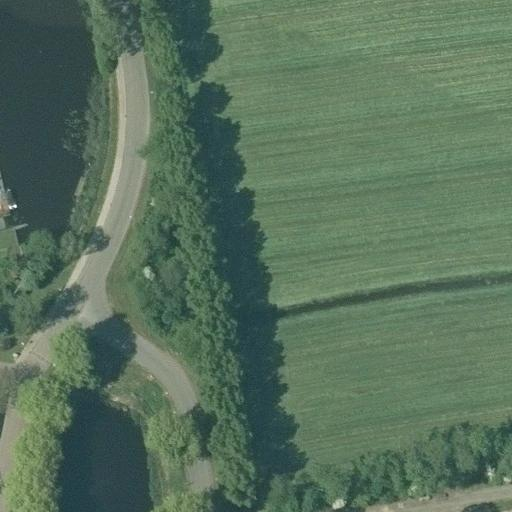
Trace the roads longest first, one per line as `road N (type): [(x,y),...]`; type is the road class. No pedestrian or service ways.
road 1 (unclassified): [(74,305),(103,254),(130,173),(133,65),(123,0)]
road 2 (unclassified): [(206,511),(186,406),(172,377),(74,305)]
